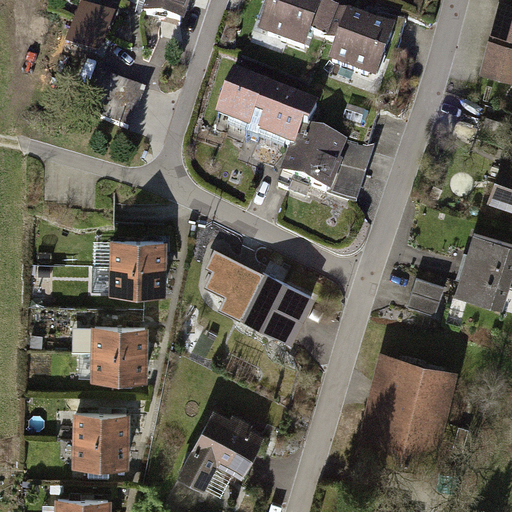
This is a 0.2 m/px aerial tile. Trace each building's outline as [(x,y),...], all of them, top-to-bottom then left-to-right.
[(130,0),(106,0),(106,2),(124,12),(130,0)] [(152,0),(147,18),(188,31),(197,0),(152,0)] [(328,5),(315,0),(271,0),(259,36),(310,55),(328,5)] [(511,6),(502,4),(493,37),(511,41),(511,6)] [(120,23),(85,10),(71,47),(106,60),(120,23)] [(399,33),(351,16),(333,66),(381,82),(399,33)] [(511,46),(491,41),(481,76),(511,84),(511,46)] [(138,130),(149,89),(98,76),(87,117),(138,130)] [(327,110),(237,76),(219,123),(297,152),(287,179),(333,197),(352,147),(318,134),(327,110)] [(369,191),(378,156),(365,153),(355,187),(369,191)] [(511,157),(507,156),(492,204),(511,210),(511,157)] [(511,303),(511,246),(476,237),(458,302),(508,316),(511,303)] [(171,244),(115,243),(114,301),(170,302),(171,244)] [(319,302),(264,275),(240,325),(295,351),(319,302)] [(451,292),(420,282),(411,310),(443,320),(451,292)] [(152,329),(95,329),(95,385),(152,385),(152,329)] [(469,375),(384,355),(359,458),(444,478),(469,375)] [(95,384),(94,356),(79,356),(79,384),(95,384)] [(270,434),(217,408),(182,479),(208,491),(220,468),(246,481),(270,434)] [(135,413),(75,413),(75,473),(135,473),(135,413)] [(114,511),(115,500),(59,499),(58,511),(114,511)]
